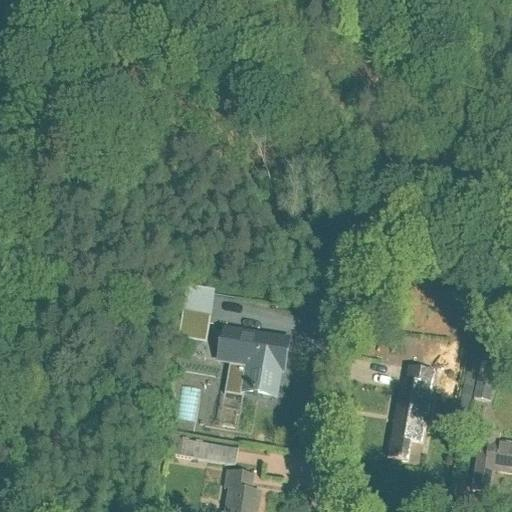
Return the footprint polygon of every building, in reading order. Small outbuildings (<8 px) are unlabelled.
[(187,293),(180,330),(208,336),(215,298),(187,293)] [(225,330),(219,368),(229,369),(225,397),(241,400),(242,396),(279,402),(283,375),(282,375),(284,359),(254,354),(257,335),(225,330)] [(398,393),(388,460),(409,463),(412,443),(423,444),(433,374),(407,370),(404,394),(398,393)] [(479,379),(473,401),(489,405),(494,383),(479,379)] [(482,435),(472,496),(490,499),(494,477),(511,479),(511,447),(500,445),(501,439),(482,435)] [(174,453),(173,459),(235,470),(237,453),(180,443),(180,439),(172,438),(169,452),(174,453)] [(254,480),(228,476),(225,491),(229,492),(225,511),(259,511),(262,497),(252,495),(254,480)]
